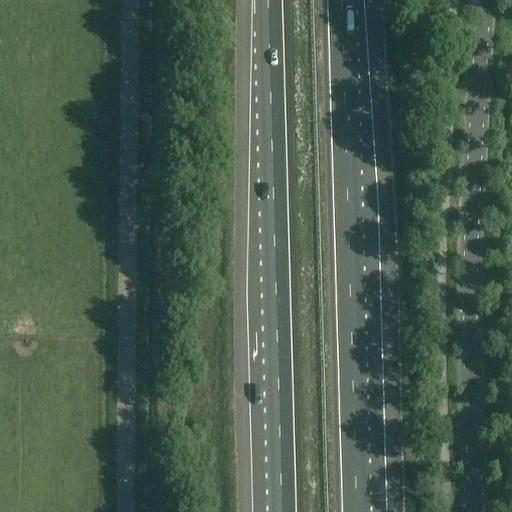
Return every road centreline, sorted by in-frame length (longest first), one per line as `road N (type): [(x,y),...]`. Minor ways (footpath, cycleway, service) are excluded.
road 1 (secondary): [(475,511),(463,207),(478,0)]
road 2 (motorway): [(357,511),(343,0)]
road 3 (motorway): [(268,0),(281,511)]
road 4 (unclassified): [(124,511),(129,0)]
